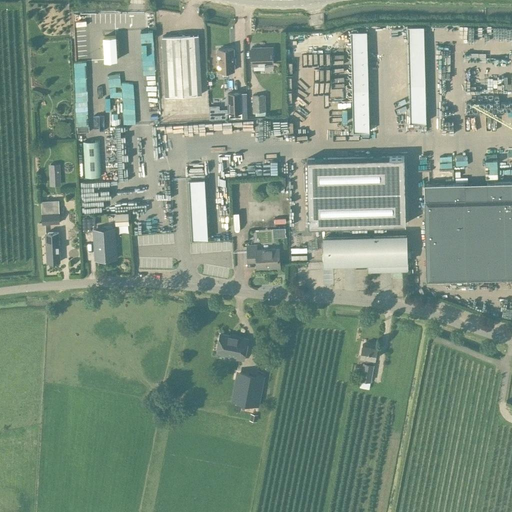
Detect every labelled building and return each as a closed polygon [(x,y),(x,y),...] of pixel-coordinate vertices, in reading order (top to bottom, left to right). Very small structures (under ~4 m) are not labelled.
[(90,58),(88,20),(77,21),(79,59),(90,58)] [(424,25),(408,26),(409,86),(425,86),(424,25)] [(155,41),(155,29),(143,29),(143,42),(155,41)] [(367,31),(351,31),(352,91),(368,91),(367,31)] [(199,34),(162,36),(165,96),(202,94),(199,34)] [(116,36),(104,36),(105,60),(117,59),(116,36)] [(251,48),(252,65),(273,64),(272,47),(251,48)] [(143,50),(144,91),(156,91),(155,52),(147,52),(147,49),(143,50)] [(218,49),(219,71),(234,70),(234,63),(235,63),(235,57),(233,57),(233,49),(218,49)] [(241,92),(227,93),(228,113),(229,113),(229,118),(242,117),(242,112),(241,92)] [(265,95),(252,95),(253,111),(255,111),(255,115),(266,115),(265,111),(266,111),(265,95)] [(209,119),(227,118),(227,110),(219,111),(218,107),(209,107),(209,119)] [(252,120),(242,121),(243,130),(253,129),(252,120)] [(455,150),(455,171),(470,171),(469,149),(455,150)] [(404,156),(307,158),(309,226),(406,223),(404,156)] [(50,171),(51,191),(60,191),(58,170),(50,171)] [(192,238),(209,238),(207,178),(190,178),(192,238)] [(424,199),(426,280),(511,277),(511,180),(424,183),(424,199)] [(42,200),(42,207),(43,224),(59,223),(59,199),(42,200)] [(276,224),(280,221),(270,206),(266,209),(276,224)] [(116,213),(116,225),(131,224),(130,212),(116,213)] [(287,233),(285,229),(283,230),(282,227),(274,230),(277,237),(287,233)] [(113,229),(95,230),(97,259),(115,257),(113,229)] [(58,232),(46,233),(47,262),(60,261),(58,232)] [(406,233),(324,235),(324,253),(325,263),(369,261),(369,268),(374,269),(376,270),(378,270),(382,271),(385,271),(407,270),(407,251),(406,251),(406,233)] [(247,263),(257,262),(257,267),(280,266),(279,248),(257,250),(257,244),(246,245),(247,263)] [(220,334),(217,352),(237,355),(237,358),(244,360),(248,339),(220,334)] [(362,345),(360,356),(366,357),(365,363),(363,362),(360,380),(370,382),(374,364),(375,359),(377,347),(362,345)] [(265,376),(237,370),(231,401),(259,406),(265,376)]
